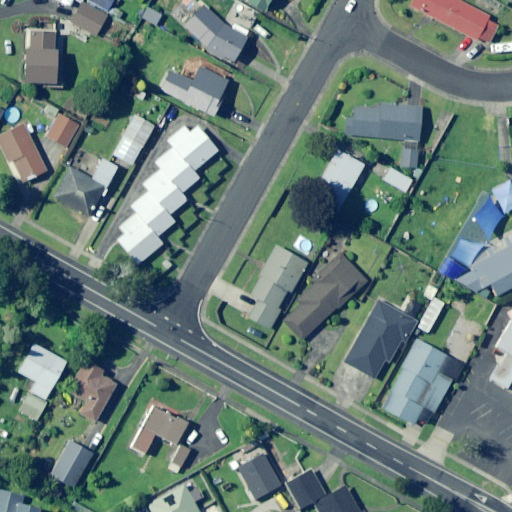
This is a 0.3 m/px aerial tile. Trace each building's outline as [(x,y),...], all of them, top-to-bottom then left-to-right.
[(112,0),(86,0),(86,1),(107,12),(112,0)] [(245,0),(245,2),(263,12),(269,0),(245,0)] [(499,22),(456,0),(411,0),(408,7),(486,47),(499,22)] [(106,17),(81,3),(66,30),(85,42),(90,34),(94,37),(106,17)] [(228,63),(250,35),(247,33),(252,27),(239,17),(230,29),(199,6),(182,28),(203,44),(200,48),(220,63),(223,59),(228,63)] [(161,15),(147,8),(141,18),(155,26),(161,15)] [(62,54),(65,18),(54,17),(53,31),(25,29),(21,83),(53,86),(53,79),(59,79),(60,60),(55,60),(55,54),(62,54)] [(213,75),(198,67),(197,70),(185,65),(180,77),(168,71),(159,91),(213,117),(223,98),(220,97),(227,81),(223,79),(225,74),(215,70),(213,75)] [(59,110),(49,104),(42,114),(52,121),(59,110)] [(345,119),(343,135),(400,140),(398,168),(415,170),(421,108),(379,104),(378,110),(353,107),(352,120),(345,119)] [(46,137),(64,148),(74,132),(79,135),(82,128),(59,114),(46,137)] [(121,138),(142,149),(154,126),(134,115),(121,138)] [(45,172),(22,124),(0,134),(0,148),(7,164),(10,163),(20,184),(45,172)] [(171,148),(192,172),(217,151),(196,126),(188,132),(183,126),(165,141),(171,148)] [(142,150),(142,149),(121,138),(112,155),(132,167),(142,150)] [(159,169),(181,194),(198,179),(193,172),(192,172),(171,148),(154,162),(159,169)] [(363,166),(336,151),(310,198),(337,212),(363,166)] [(115,167),(99,158),(88,178),(69,168),(52,198),(87,217),(115,167)] [(411,181),(376,162),(370,174),(405,193),(411,181)] [(181,194),(159,169),(159,170),(141,185),(147,191),(168,216),(186,200),(181,194)] [(511,185),(509,180),(490,192),(504,216),(511,211),(511,185)] [(168,216),(147,191),(129,206),(135,213),(156,238),(174,222),(168,216)] [(156,238),(135,213),(118,227),(123,233),(115,240),(137,266),(162,244),(156,238)] [(511,243),(469,267),(470,270),(460,275),(471,295),(489,285),(495,297),(511,287),(511,243)] [(303,262),(275,247),(249,296),(256,300),(247,319),(268,330),(303,262)] [(354,270),(359,266),(351,257),(346,261),(340,254),(317,275),(322,280),(280,319),(300,341),(365,282),(354,270)] [(416,322),(378,300),(342,363),(373,380),(384,361),(388,363),(402,337),(407,339),(416,322)] [(442,306),(432,300),(416,327),(426,333),(442,306)] [(511,316),(505,320),(487,352),(511,368),(511,316)] [(472,345),(453,335),(445,350),(464,360),(472,345)] [(450,359),(416,342),(379,414),(413,431),(450,359)] [(28,393),(43,401),(65,362),(33,344),(17,373),(34,382),(28,393)] [(102,372),(84,361),(66,392),(84,402),(78,414),(93,423),(115,384),(100,375),(102,372)] [(189,416),(153,399),(129,448),(144,455),(154,435),(175,445),(189,416)] [(257,447),(262,445),(257,436),(236,447),(241,456),(257,447)] [(94,452),(70,440),(51,476),(75,488),(94,452)] [(281,486),(263,454),(240,467),(257,498),(281,486)] [(326,498),(310,471),(288,484),(304,511),(313,506),(326,498)] [(363,511),(349,485),(326,498),(313,506),(316,511),(363,511)] [(10,511),(13,502),(15,494),(0,490),(0,511),(10,511)] [(13,502),(10,511),(37,511),(38,509),(18,504),(13,502)]
